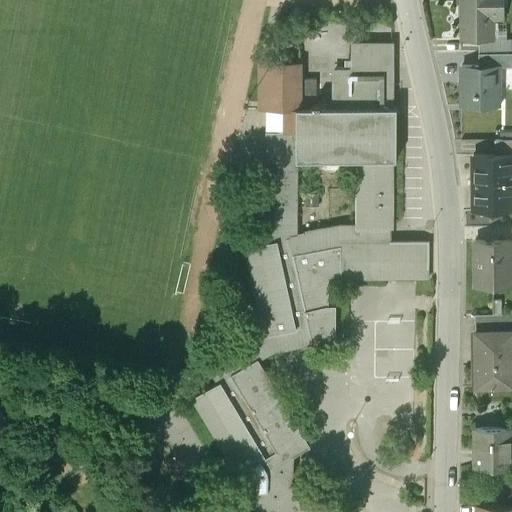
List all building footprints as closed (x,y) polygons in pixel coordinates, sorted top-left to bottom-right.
[(502,0),(461,0),(462,39),(479,39),(492,38),(492,8),(502,8),(502,0)] [(492,38),(479,39),(479,52),(506,52),(506,38),(492,38)] [(392,43),(354,42),(354,69),(335,69),(334,107),(390,107),(392,43)] [(511,52),(506,52),(479,52),(479,65),(494,65),(494,67),(511,66),(511,52)] [(295,107),(302,107),(301,62),(257,62),(257,107),(285,107),(295,107)] [(479,65),(462,64),(461,104),(493,104),(494,67),(494,65),(479,65)] [(295,107),(285,107),(285,129),(294,129),(295,129),(295,107)] [(302,107),(295,107),(295,129),(295,156),(295,157),(356,157),(392,157),(396,157),(396,107),(390,107),(334,107),(302,107)] [(285,129),(263,130),(265,240),(287,235),(287,234),(297,232),(295,157),(295,156),(295,129),(294,129),(285,129)] [(511,139),(494,139),(494,154),(511,154),(511,139)] [(511,154),(494,154),(473,154),(473,209),(511,209),(511,154)] [(392,157),(356,157),(353,223),(353,225),(386,226),(392,226),(392,157)] [(297,232),(287,234),(287,235),(291,251),(338,241),(385,241),(386,226),(353,225),(353,223),(339,223),(297,232)] [(291,251),(287,235),(265,240),(245,246),(265,333),(307,323),(311,340),(313,340),(314,343),(338,338),(337,304),(329,304),(328,276),(427,274),(425,242),(385,241),(338,241),(291,251)] [(511,239),(511,240),(476,240),(476,258),(474,258),(474,286),(493,285),(493,279),(508,279),(508,260),(511,260),(511,239)] [(511,328),(511,313),(475,314),(475,329),(511,328)] [(265,333),(211,364),(219,378),(260,354),(266,350),(311,340),(307,323),(265,333)] [(511,328),(475,329),(476,386),(511,384),(511,328)] [(258,511),(264,511),(294,481),(295,453),(313,443),(260,354),(219,378),(194,392),(240,470),(235,473),(258,511)] [(511,426),(476,425),(475,465),(510,466),(510,444),(511,443),(511,426)] [(336,511),(294,481),(264,511),(336,511)] [(511,511),(511,502),(476,502),(475,511),(511,511)]
